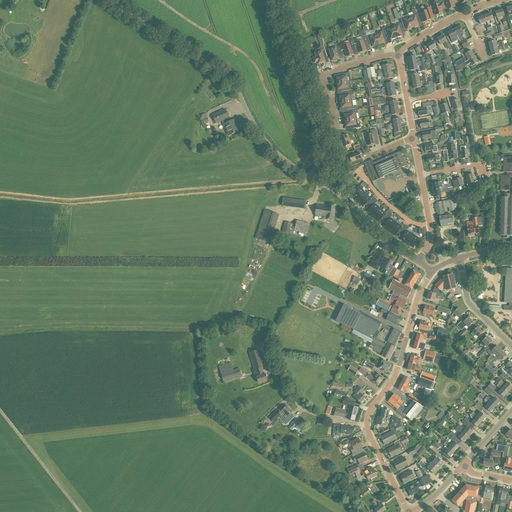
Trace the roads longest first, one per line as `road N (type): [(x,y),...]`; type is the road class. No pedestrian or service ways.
road 1 (unclassified): [(308,175),(258,131),(228,78),(110,0)]
road 2 (residential): [(367,425),(397,371),(431,271)]
road 3 (residential): [(417,261),(308,175)]
road 4 (residential): [(334,126),(322,73),(398,53)]
